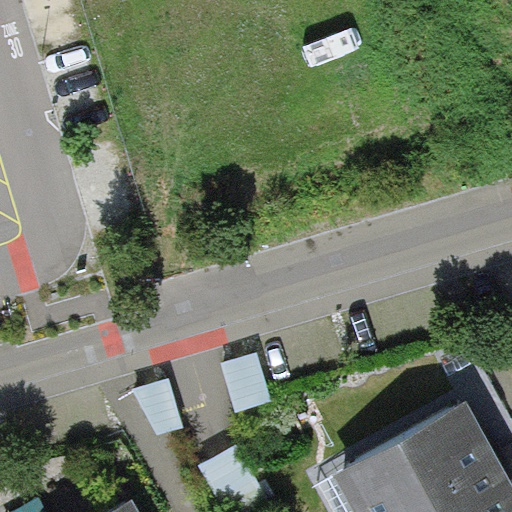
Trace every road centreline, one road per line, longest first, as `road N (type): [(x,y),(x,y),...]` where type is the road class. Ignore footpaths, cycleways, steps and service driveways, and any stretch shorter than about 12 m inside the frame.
road 1 (residential): [(511,216),(0,366)]
road 2 (unclassified): [(60,256),(0,54)]
